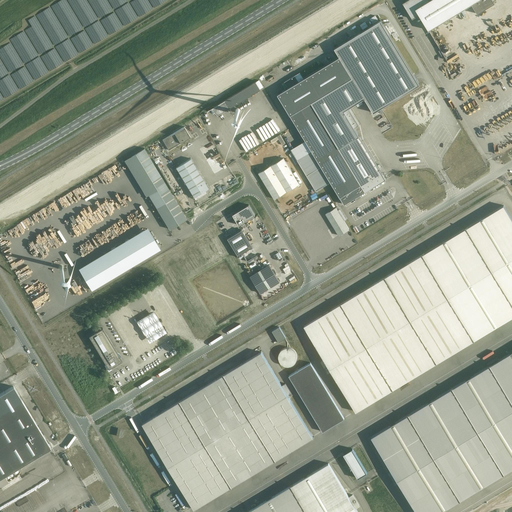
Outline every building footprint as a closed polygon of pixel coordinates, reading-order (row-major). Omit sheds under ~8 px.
[(477,13),(494,3),(492,0),(406,0),(403,3),(412,19),(417,15),(417,14),(418,13),(428,30),(471,4),(477,13)] [(419,84),(380,20),(334,48),(339,56),(303,78),(300,72),(284,82),(287,88),(277,94),(321,166),(306,175),(316,191),(330,182),(344,204),(386,179),(354,127),(359,125),(349,108),(364,98),(373,112),(419,84)] [(219,114),(242,100),(237,92),(214,106),(219,114)] [(273,108),(268,111),(275,124),(280,122),(273,108)] [(265,113),(260,116),(268,130),(273,127),(265,113)] [(185,141),(187,140),(186,139),(190,137),(184,126),(162,140),(168,150),(185,140),(185,141)] [(193,197),(208,188),(190,158),(175,167),(193,197)] [(274,198),(286,191),(299,183),(284,158),(259,173),(274,198)] [(166,184),(148,195),(169,229),(186,218),(166,184)] [(255,215),(249,204),(235,213),(234,213),(234,212),(233,213),(233,214),(232,214),(239,225),(255,215)] [(355,411),(511,316),(511,219),(503,205),(304,326),(324,360),(320,362),(328,374),(331,371),(355,411)] [(339,235),(349,229),(336,207),(325,214),(339,235)] [(238,256),(252,247),(242,229),(227,238),(238,256)] [(269,264),(250,276),(261,293),(277,283),(280,288),(295,279),(291,272),(279,280),(269,264)] [(155,316),(153,312),(138,322),(140,325),(155,316)] [(160,324),(157,319),(142,329),(145,334),(160,324)] [(166,334),(162,327),(147,337),(151,343),(166,334)] [(279,342),(286,338),(279,327),(272,331),(279,342)] [(102,328),(89,336),(105,363),(104,364),(108,370),(111,368),(110,368),(122,361),(120,358),(120,357),(120,356),(119,355),(119,354),(118,354),(118,353),(117,353),(102,328)] [(297,362),(297,360),(297,358),(296,356),(295,354),(294,353),(293,352),(291,351),(289,350),(288,350),(286,350),(284,350),(282,351),(280,352),(279,354),(278,356),(277,357),(277,359),(277,361),(278,363),(279,365),(280,366),(281,368),(283,369),(285,369),(286,370),(288,370),(290,369),(292,368),(294,367),(295,365),(296,364),(297,362)] [(416,511),(439,511),(511,468),(511,351),(371,437),(391,471),(388,473),(395,485),(399,483),(416,511)] [(281,386),(261,352),(142,424),(194,509),(313,437),(289,397),(292,395),(285,383),(281,386)] [(310,362),(289,375),(322,431),(344,418),(310,362)] [(0,478),(50,448),(13,386),(0,393),(0,478)] [(356,455),(347,461),(350,466),(349,467),(351,471),(353,470),(358,478),(367,473),(356,455)] [(349,497),(328,463),(246,511),(357,511),(356,508),(360,506),(353,494),(349,497)]
